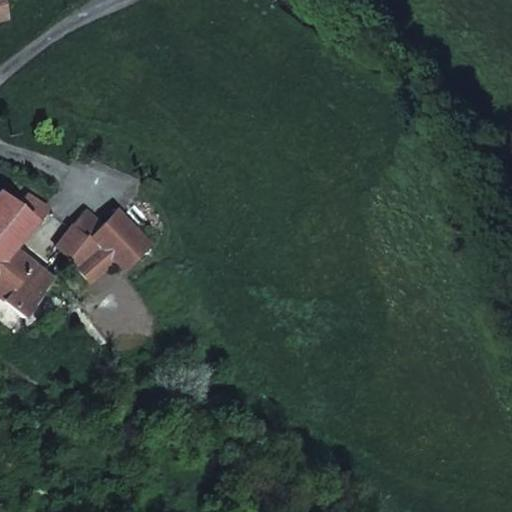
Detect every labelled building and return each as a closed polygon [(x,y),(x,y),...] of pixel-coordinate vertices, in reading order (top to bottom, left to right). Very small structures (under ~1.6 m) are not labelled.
[(90,166),(89,168),(105,176),(111,160),(83,147),(77,160),(90,166)] [(0,196),(0,298),(23,316),(50,275),(11,246),(30,222),(36,227),(47,208),(26,193),(15,206),(0,196)] [(133,259),(101,224),(86,208),(66,229),(80,243),(65,259),(88,283),(114,262),(122,271),(133,259)] [(116,209),(101,224),(133,259),(148,243),(116,209)] [(80,243),(66,229),(52,244),(65,259),(80,243)]
